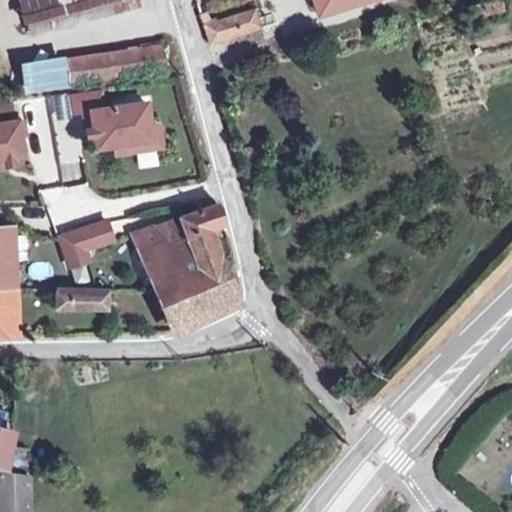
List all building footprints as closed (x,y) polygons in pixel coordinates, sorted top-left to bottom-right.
[(140,7),(137,0),(16,0),(26,35),(140,7)] [(312,0),(316,11),(354,0),(312,0)] [(475,22),(505,10),(501,0),(490,0),(469,9),(475,22)] [(261,27),(255,10),(204,26),(210,44),(261,27)] [(166,72),(163,43),(64,58),(68,84),(166,72)] [(28,90),(68,84),(64,58),(25,63),(28,90)] [(134,142),(152,139),(146,102),(104,108),(101,92),(71,96),(74,113),(83,111),(86,130),(92,129),(93,137),(95,148),(113,146),(115,154),(135,151),(134,142)] [(0,104),(0,122),(14,120),(12,103),(0,104)] [(0,168),(8,167),(7,165),(6,159),(13,157),(24,156),(21,138),(26,137),(23,119),(14,120),(0,122),(0,168)] [(134,142),(135,151),(161,147),(158,126),(150,127),(152,139),(134,142)] [(178,217),(179,218),(200,278),(159,291),(107,290),(106,308),(104,337),(131,336),(175,332),(222,313),(238,304),(208,229),(224,223),(217,203),(178,217)] [(136,233),(159,291),(200,278),(179,218),(136,233)] [(84,249),(112,240),(106,222),(60,237),(68,266),(87,260),(84,249)] [(0,336),(14,335),(13,287),(13,262),(12,227),(0,227),(0,336)] [(106,308),(107,290),(54,289),(54,309),(106,308)] [(24,471),(27,448),(9,445),(11,433),(0,429),(0,511),(28,511),(29,476),(4,470),(4,468),(24,471)]
